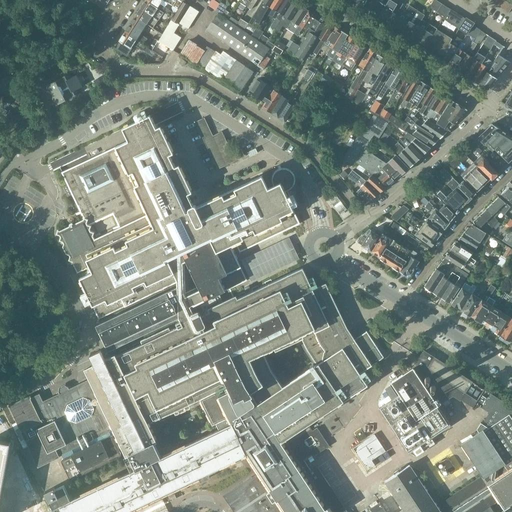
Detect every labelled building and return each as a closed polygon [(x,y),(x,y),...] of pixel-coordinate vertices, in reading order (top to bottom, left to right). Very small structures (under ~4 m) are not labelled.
[(146,0),(140,9),(152,16),(159,20),(164,12),(158,8),(146,0)] [(162,0),(146,0),(158,8),(163,0),(162,0)] [(257,0),(252,0),(247,8),(251,10),(257,0)] [(263,16),(269,7),(273,0),(263,0),(256,12),(253,17),(256,20),(255,22),(259,24),(264,16),(263,16)] [(273,0),(269,7),(276,12),(283,0),(273,0)] [(291,0),(283,0),(276,12),(280,14),(271,27),(275,30),(279,24),(293,1),(291,0)] [(355,0),(353,5),(361,10),(367,0),(355,0)] [(367,0),(361,10),(368,15),(377,0),(367,0)] [(377,0),(368,15),(376,20),(388,0),(377,0)] [(388,0),(376,20),(384,25),(395,8),(391,6),(394,0),(388,0)] [(442,4),(435,0),(434,0),(429,7),(437,12),(439,9),(442,4)] [(300,6),(293,1),(279,24),(284,27),(289,19),(291,21),(300,6)] [(494,4),(501,9),(504,5),(497,1),(494,4)] [(384,25),(392,30),(400,18),(396,15),(403,4),(399,2),(396,6),(395,8),(384,25)] [(178,22),(189,6),(184,3),(173,19),(178,22)] [(442,4),(439,9),(447,14),(450,9),(442,4)] [(422,20),(424,16),(421,13),(409,5),(404,12),(412,17),(409,21),(408,23),(400,35),(408,40),(422,20)] [(504,5),(501,9),(508,13),(511,10),(504,5)] [(309,11),(301,6),(289,25),(293,27),(291,31),(294,34),(309,11)] [(140,9),(135,17),(147,24),(153,29),(159,20),(152,16),(140,9)] [(444,17),(452,22),(457,14),(450,9),(447,14),(444,17)] [(309,11),(294,34),(297,36),(299,34),(302,29),(307,31),(316,15),(309,11)] [(400,35),(408,23),(409,21),(412,17),(404,12),(400,18),(392,30),(400,35)] [(453,23),(452,24),(459,29),(465,19),(457,14),(452,22),(453,23)] [(304,61),(318,38),(328,22),(320,18),(316,15),(307,31),(308,32),(299,47),(293,43),(288,51),(304,61)] [(130,25),(124,33),(136,41),(143,45),(147,39),(140,34),(141,33),(147,24),(135,17),(130,25)] [(468,34),(473,26),(474,23),(466,18),(465,19),(459,29),(467,34),(468,34)] [(416,45),(428,26),(429,24),(422,20),(408,40),(416,45)] [(317,55),(326,40),(335,27),(328,22),(318,38),(321,40),(313,53),(317,55)] [(428,26),(416,45),(423,50),(437,29),(429,24),(428,26)] [(199,26),(185,48),(188,50),(187,51),(194,55),(195,54),(194,54),(208,33),(209,32),(199,26)] [(468,34),(475,38),(481,31),(473,26),(468,34)] [(324,52),(327,53),(341,31),(335,27),(326,40),(330,43),(324,52)] [(439,31),(437,29),(423,50),(431,55),(439,43),(434,39),(439,31)] [(341,31),(327,53),(326,55),(333,59),(338,52),(340,49),(348,35),(341,31)] [(465,53),(455,70),(463,75),(473,58),(470,56),(477,45),(479,42),(480,43),(486,34),(481,31),(475,38),(465,53)] [(120,43),(116,49),(127,56),(131,49),(133,45),(142,51),(149,55),(151,56),(154,52),(152,51),(151,51),(145,47),(143,45),(136,41),(124,33),(119,42),(120,43)] [(208,33),(194,54),(195,54),(198,56),(197,57),(203,61),(218,39),(208,33)] [(431,55),(439,60),(452,39),(444,34),(431,55)] [(342,65),(347,58),(357,41),(348,35),(340,49),(338,52),(333,59),(332,60),(341,66),(342,65)] [(488,36),(483,43),(492,49),(494,45),(496,42),(496,41),(488,36)] [(439,60),(447,65),(462,42),(464,39),(461,37),(459,41),(454,37),(439,60)] [(154,39),(151,45),(154,46),(151,51),(152,51),(154,52),(163,58),(166,53),(168,48),(169,48),(157,41),(154,39)] [(218,39),(203,61),(206,63),(206,65),(212,69),(226,46),(227,47),(228,45),(218,39)] [(357,41),(347,58),(342,65),(344,66),(351,70),(366,47),(357,41)] [(447,65),(455,70),(465,53),(461,50),(465,44),(462,42),(447,65)] [(501,50),(503,47),(496,42),(494,45),(501,50)] [(281,55),(285,49),(277,44),(273,50),(281,55)] [(226,46),(212,69),(219,73),(219,72),(222,74),(236,53),(227,47),(226,46)] [(368,72),(379,55),(369,49),(359,66),(363,69),(359,76),(358,76),(346,97),(352,100),(363,81),(368,72)] [(463,75),(470,80),(485,57),(477,52),(473,58),(463,75)] [(236,53),(222,74),(226,76),(225,77),(231,81),(246,59),(236,53)] [(387,60),(379,55),(368,72),(363,81),(368,84),(372,77),(371,76),(373,73),(377,75),(387,60)] [(493,62),(478,85),(485,90),(489,89),(511,63),(498,55),(493,62)] [(478,85),(493,62),(485,57),(470,80),(478,85)] [(246,59),(231,81),(238,85),(239,84),(242,86),(256,65),(246,59)] [(381,82),(385,85),(396,66),(388,61),(368,93),(372,96),(381,82)] [(317,70),(311,66),(303,77),(309,80),(312,75),(313,76),(317,70)] [(396,66),(385,85),(369,112),(374,115),(375,113),(380,116),(385,106),(379,103),(388,88),(394,92),(406,72),(396,66)] [(406,72),(394,92),(386,104),(391,106),(398,94),(401,96),(413,76),(406,72)] [(48,99),(52,101),(53,100),(56,106),(73,97),(76,97),(77,91),(77,90),(82,87),(76,75),(71,78),(70,77),(64,75),(63,77),(46,86),(49,92),(47,93),(46,97),(48,99)] [(330,86),(332,82),(323,76),(320,80),(330,86)] [(271,81),(263,77),(261,77),(259,79),(258,79),(249,92),(265,102),(273,90),(274,89),(270,86),(271,84),(271,81)] [(421,82),(414,77),(399,102),(402,104),(401,106),(405,108),(421,82)] [(345,87),(333,80),(332,82),(330,86),(329,87),(340,93),(345,87)] [(430,87),(421,82),(405,108),(407,110),(408,108),(410,109),(413,104),(417,107),(420,102),(430,87)] [(423,114),(427,107),(437,91),(430,87),(420,102),(424,105),(421,110),(419,109),(418,111),(423,114)] [(283,97),(273,90),(265,102),(262,107),(272,114),(281,99),(283,97)] [(426,117),(430,119),(444,96),(437,91),(427,107),(431,109),(426,117)] [(281,99),(272,114),(278,118),(286,106),(287,103),(289,100),(283,96),(283,97),(281,99)] [(442,115),(451,100),(444,96),(430,119),(433,121),(438,113),(442,115)] [(0,113),(4,116),(7,111),(3,109),(11,102),(3,98),(1,98),(0,97),(0,113)] [(451,100),(442,115),(437,123),(449,131),(462,118),(467,110),(451,100)] [(286,106),(278,118),(285,122),(292,110),(286,106)] [(18,118),(9,113),(6,117),(15,123),(18,118)] [(0,511),(129,511),(199,479),(201,482),(210,478),(209,474),(247,456),(259,474),(258,474),(252,478),(250,480),(249,479),(243,482),(244,483),(232,491),(233,492),(236,490),(237,492),(236,493),(236,494),(235,494),(235,495),(235,496),(235,497),(235,498),(236,498),(236,499),(237,499),(237,500),(238,500),(238,501),(239,501),(240,501),(241,501),(241,500),(242,500),(246,506),(239,511),(240,511),(493,511),(489,505),(498,499),(504,509),(511,503),(511,419),(509,415),(511,413),(511,408),(487,392),(477,405),(482,408),(490,413),(483,424),(481,423),(477,430),(479,434),(462,445),(483,476),(436,507),(409,465),(385,481),(404,510),(400,511),(386,511),(380,502),(371,508),(370,506),(361,511),(340,511),(326,490),(331,487),(322,475),(318,468),(311,472),(304,460),(312,455),(313,457),(329,446),(317,428),(312,431),(308,425),(344,401),(346,404),(320,420),(329,435),(343,425),(341,422),(351,415),(349,411),(359,404),(355,398),(351,400),(349,398),(368,386),(360,374),(384,358),(367,333),(367,332),(355,340),(353,338),(350,333),(349,331),(347,328),(326,284),(319,287),(313,290),(307,278),(307,277),(306,275),(303,268),(300,269),(298,270),(272,283),(253,292),(246,295),(233,301),(232,298),(234,297),(230,289),(247,281),(234,253),(229,242),(234,239),(240,252),(246,249),(247,249),(300,224),(293,209),(289,202),(291,197),(288,191),(289,191),(290,190),(291,190),(291,189),(292,188),(293,187),(294,186),(294,185),(295,184),(295,183),(295,181),(295,180),(295,178),(295,177),(294,175),(293,173),(292,172),(291,171),(290,170),(288,169),(287,169),(285,168),(284,168),(282,168),(281,169),(279,169),(278,170),(277,171),(275,172),(274,173),(273,174),(273,176),(272,178),(272,179),(272,181),(272,182),(272,184),(273,185),(274,187),(268,189),(262,176),(196,207),(196,206),(194,205),(193,205),(192,204),(192,203),(193,203),(193,202),(194,201),(194,200),(194,199),(193,198),(192,197),(191,197),(190,197),(189,197),(188,195),(188,194),(175,167),(169,156),(156,128),(150,115),(122,128),(129,141),(61,173),(67,186),(63,188),(68,197),(72,195),(83,219),(83,220),(74,224),(72,224),(69,225),(69,227),(60,231),(58,230),(56,235),(60,236),(60,238),(59,242),(63,243),(63,244),(62,248),(66,255),(69,256),(70,257),(68,261),(72,262),(77,274),(90,268),(92,273),(81,278),(80,278),(80,279),(99,319),(177,282),(177,287),(101,323),(96,326),(106,348),(108,351),(178,318),(180,322),(176,324),(176,325),(178,327),(170,331),(160,336),(153,339),(142,344),(134,348),(127,351),(121,354),(116,357),(106,362),(104,359),(100,350),(90,355),(94,365),(99,375),(90,380),(69,389),(59,394),(43,402),(40,394),(31,398),(30,396),(9,406),(21,433),(24,431),(28,440),(25,441),(38,468),(60,458),(59,456),(62,455),(64,458),(63,459),(62,459),(62,460),(62,461),(62,462),(62,463),(69,478),(70,479),(71,479),(71,480),(72,480),(73,479),(93,470),(94,470),(94,469),(95,469),(95,468),(95,467),(95,466),(96,467),(97,467),(98,467),(99,467),(120,457),(121,456),(121,455),(121,454),(121,453),(120,451),(123,449),(126,448),(129,455),(136,469),(71,500),(64,486),(55,490),(54,488),(45,492),(46,494),(39,498),(45,511),(43,511),(11,442),(9,438),(3,440),(0,439),(0,511)] [(370,153),(365,150),(375,134),(380,137),(380,138),(386,127),(388,124),(374,115),(366,128),(364,127),(358,136),(350,149),(344,158),(354,165),(356,163),(359,165),(362,167),(370,153)] [(440,139),(415,123),(410,119),(407,123),(417,130),(413,134),(432,147),(440,139)] [(415,123),(440,139),(447,132),(428,120),(424,124),(418,120),(415,123)] [(478,138),(484,145),(485,144),(500,130),(501,129),(492,124),(492,125),(478,138)] [(510,135),(500,130),(485,144),(492,152),(495,150),(510,135)] [(422,156),(431,148),(407,133),(406,135),(413,141),(410,144),(422,156)] [(501,157),(511,146),(511,136),(510,135),(495,150),(501,157)] [(401,140),(399,143),(416,161),(422,156),(410,144),(407,147),(401,140)] [(416,161),(399,143),(396,146),(402,152),(399,155),(410,167),(416,161)] [(511,146),(501,157),(502,157),(502,156),(508,162),(511,158),(511,146)] [(408,169),(396,155),(387,164),(370,153),(362,167),(366,169),(373,174),(376,176),(376,175),(383,169),(394,181),(401,175),(408,169)] [(456,158),(461,163),(468,157),(464,153),(456,158)] [(492,159),(489,155),(484,159),(488,163),(490,161),(492,159)] [(484,159),(481,156),(478,158),(474,163),(477,165),(491,180),(491,179),(493,180),(495,177),(495,175),(497,173),(488,164),(489,164),(488,163),(484,159)] [(461,163),(456,158),(450,164),(454,169),(461,163)] [(370,177),(366,181),(379,194),(387,188),(374,177),(372,175),(373,174),(366,169),(362,167),(359,165),(357,169),(363,173),(370,177)] [(491,180),(477,165),(470,172),(484,186),(491,180)] [(374,177),(387,188),(394,181),(383,169),(376,175),(376,176),(374,177)] [(379,194),(366,181),(361,177),(354,171),(348,177),(356,184),(359,181),(363,184),(360,187),(372,200),(379,194)] [(484,186),(470,172),(463,178),(477,192),(484,186)] [(453,178),(450,181),(470,201),(472,198),(476,194),(463,181),(460,185),(453,178)] [(450,181),(447,184),(454,191),(450,194),(463,207),(467,202),(468,203),(470,201),(450,181)] [(511,190),(509,187),(501,194),(511,203),(511,190)] [(440,191),(437,194),(457,214),(459,211),(463,207),(450,194),(447,198),(440,191)] [(498,197),(486,209),(492,216),(493,215),(498,210),(504,215),(510,207),(498,197)] [(432,213),(428,218),(444,230),(450,222),(429,202),(425,198),(421,202),(426,206),(425,208),(432,213)] [(431,200),(429,202),(450,222),(455,215),(441,201),(437,205),(431,200)] [(492,216),(486,209),(473,222),(474,223),(488,232),(498,221),(493,215),(492,216)] [(413,215),(410,219),(438,238),(444,230),(428,218),(424,216),(420,221),(413,215)] [(410,219),(408,222),(416,227),(412,233),(431,247),(438,238),(418,224),(410,219)] [(399,228),(400,226),(394,222),(392,226),(391,227),(397,231),(399,228)] [(469,227),(465,232),(484,245),(489,237),(490,235),(473,225),(470,228),(469,227)] [(511,228),(502,241),(511,247),(511,228)] [(383,233),(377,229),(374,233),(371,231),(366,239),(362,236),(358,243),(361,245),(361,246),(371,252),(383,233)] [(371,252),(380,258),(392,239),(387,236),(388,234),(384,231),(383,233),(371,252)] [(484,245),(465,232),(459,240),(473,249),(475,245),(483,249),(485,245),(484,245)] [(251,282),(299,259),(298,255),(289,238),(241,261),(250,279),(251,282)] [(380,258),(390,264),(402,246),(392,239),(380,258)] [(457,242),(451,250),(467,260),(473,264),(475,261),(469,257),(473,252),(457,242)] [(412,252),(400,271),(407,275),(411,274),(414,268),(415,269),(419,262),(414,258),(421,247),(417,245),(412,252)] [(402,246),(390,264),(400,271),(412,252),(402,246)] [(445,258),(452,262),(461,268),(465,263),(471,267),(473,264),(467,260),(451,250),(445,258)] [(502,268),(505,264),(507,260),(501,255),(498,259),(500,261),(497,265),(502,268)] [(424,286),(433,292),(443,277),(452,262),(445,258),(437,269),(436,269),(424,286)] [(441,297),(456,275),(452,272),(447,280),(443,277),(433,292),(441,297)] [(456,275),(441,297),(450,303),(460,288),(455,285),(459,277),(456,275)] [(465,283),(461,289),(452,304),(461,310),(472,294),(474,291),(477,285),(481,281),(477,278),(471,287),(465,283)] [(461,310),(471,316),(482,300),(475,296),(481,287),(477,285),(474,291),(472,294),(461,310)] [(471,316),(481,322),(495,301),(489,298),(495,288),(491,285),(482,300),(471,316)] [(495,301),(481,322),(481,323),(481,322),(491,328),(505,308),(499,304),(500,303),(499,302),(505,293),(501,291),(495,301)] [(494,331),(501,335),(511,317),(511,312),(509,310),(510,309),(505,306),(505,308),(491,328),(491,329),(494,331)] [(511,317),(501,335),(511,341),(511,339),(511,317)] [(424,352),(413,368),(391,383),(399,395),(379,408),(409,453),(451,426),(438,407),(437,404),(428,391),(438,375),(468,395),(475,384),(473,382),(434,357),(433,358),(424,352)] [(353,449),(367,470),(375,465),(372,461),(385,451),(374,435),(353,449)]
